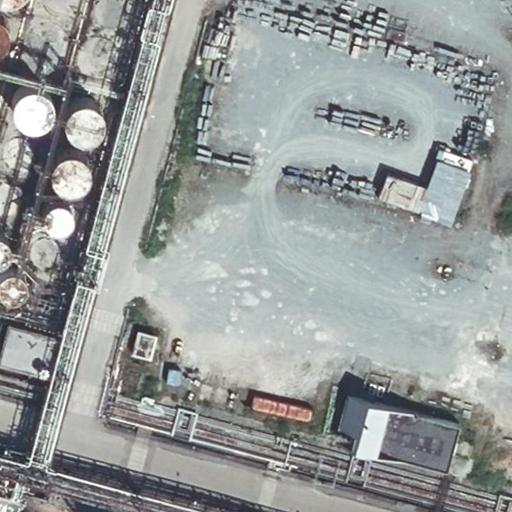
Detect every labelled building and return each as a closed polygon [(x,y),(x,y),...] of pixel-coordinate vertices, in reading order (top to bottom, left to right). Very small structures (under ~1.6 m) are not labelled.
[(47,108),(47,103),(46,98),(44,93),(41,90),(37,87),(33,85),(28,84),(23,85),(18,86),(14,89),(11,93),(9,98),(8,103),(8,108),(10,112),(12,116),(16,119),(20,122),(25,123),(30,123),(35,122),(39,120),(43,116),(45,112),(47,108)] [(99,118),(100,113),(99,108),(97,104),(94,100),(90,97),(85,95),(80,94),(75,95),(71,97),(67,100),(64,103),(62,108),(61,113),(61,118),(62,122),(65,126),(68,130),(73,132),(77,133),(82,133),(87,132),(92,130),(95,127),(98,122),(99,118)] [(86,172),(87,167),(86,162),(84,157),(81,154),(76,151),(72,149),(67,148),(62,149),(58,151),(54,153),(51,157),(48,162),(47,166),(48,171),(49,176),(52,180),(55,184),(59,186),(64,187),(69,187),(74,186),(78,184),(82,180),(85,176),(86,172)] [(71,215),(71,212),(70,208),(69,205),(67,202),(64,200),(61,199),(57,198),(53,199),(50,200),(47,202),(45,205),(43,208),(43,211),(43,215),(44,218),(46,221),(48,224),(52,226),(55,226),(59,226),(62,226),(65,224),(67,222),(70,218),(71,215)] [(57,255),(57,252),(57,248),(55,245),(53,242),(50,240),(46,239),(43,238),(40,239),(36,240),(33,242),(31,245),(30,248),(29,252),(29,255),(30,259),(32,261),(35,264),(38,266),(41,267),(45,267),(48,266),(51,264),(54,262),(56,259),(57,255)] [(22,284),(22,281),(21,277),(20,274),(17,271),(15,269),(11,268),(8,267),(4,268),(1,269),(0,269),(0,293),(2,295),(6,296),(9,296),(13,295),(16,293),(19,291),(21,288),(22,284)] [(56,338),(7,325),(0,351),(0,361),(46,373),(56,338)] [(146,355),(150,336),(136,333),(132,351),(146,355)] [(457,421),(344,391),(332,439),(445,468),(457,421)]
